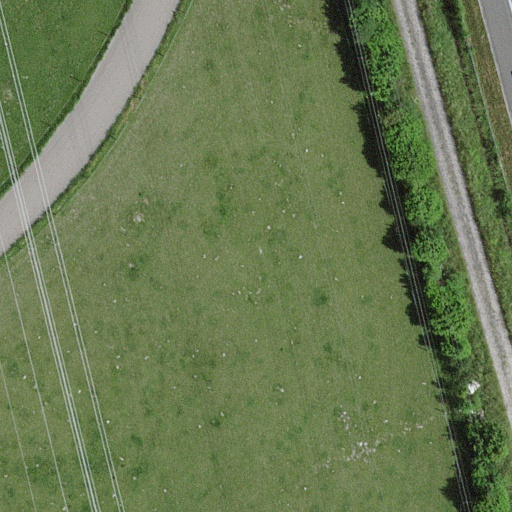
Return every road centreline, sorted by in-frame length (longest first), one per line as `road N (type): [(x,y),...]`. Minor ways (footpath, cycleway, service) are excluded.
road 1 (unclassified): [(511,399),(403,0)]
road 2 (track): [(157,0),(70,144),(0,219)]
